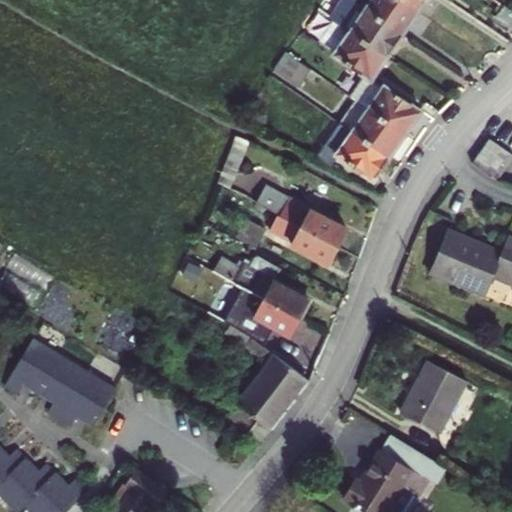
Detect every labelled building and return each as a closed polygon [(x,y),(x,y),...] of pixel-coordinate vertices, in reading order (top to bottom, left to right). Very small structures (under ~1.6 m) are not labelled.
[(389,51),(405,28),(364,0),(331,0),(326,8),(338,17),(389,51)] [(364,0),(405,28),(420,6),(410,0),(364,0)] [(375,71),(389,51),(338,17),(323,39),(336,48),(368,71),(373,74),(375,71)] [(273,71),(298,86),(308,69),(283,54),(273,71)] [(357,97),(407,130),(424,106),(386,79),(375,71),(373,74),(368,71),(352,94),(357,97)] [(390,152),(407,130),(357,97),(340,119),(390,152)] [(374,175),(390,152),(340,119),(319,150),(331,158),(336,150),(374,175)] [(233,186),(255,126),(246,123),(244,127),(223,182),(233,186)] [(511,154),(485,139),(477,152),(504,168),(511,155),(511,154)] [(497,180),(504,168),(477,152),(470,165),(497,180)] [(341,242),(350,224),(296,192),(289,203),(283,200),(278,210),(281,211),(341,242)] [(333,259),(341,242),(281,211),(273,225),(297,237),(296,239),(333,259)] [(237,234),(259,245),(268,229),(247,217),(237,234)] [(437,262),(488,290),(499,270),(511,277),(511,240),(507,248),(459,222),(437,262)] [(303,314),(314,293),(278,275),(284,264),(260,251),(254,261),(248,258),(244,266),(225,256),(218,268),(303,314)] [(295,329),(303,314),(218,268),(213,277),(249,297),(246,303),(295,329)] [(242,335),(256,345),(262,337),(248,326),(242,335)] [(296,332),(288,347),(310,359),(318,345),(296,332)] [(93,415),(103,421),(125,385),(39,336),(13,382),(30,392),(37,381),(59,394),(53,405),(87,426),(93,415)] [(282,427),(315,376),(262,337),(256,345),(272,357),(249,390),(245,387),(239,395),(247,401),(235,416),(256,431),(268,417),(282,427)] [(403,418),(444,439),(472,388),(431,367),(424,379),(428,384),(421,395),(417,391),(403,418)] [(417,391),(421,395),(428,384),(424,379),(417,391)] [(0,484),(3,482),(24,505),(34,496),(47,511),(65,511),(96,485),(83,470),(72,479),(50,454),(40,462),(20,439),(9,448),(0,437),(0,422),(3,420),(0,417),(0,484)] [(341,497),(362,511),(388,511),(405,490),(416,498),(427,483),(383,452),(361,483),(355,478),(341,497)] [(143,511),(155,495),(163,500),(172,487),(140,465),(130,480),(137,485),(118,511),(143,511)]
